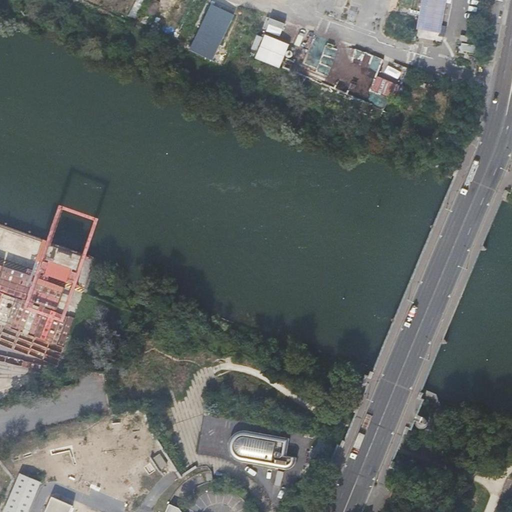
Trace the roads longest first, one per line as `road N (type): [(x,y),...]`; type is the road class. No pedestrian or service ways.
road 1 (primary): [(511,92),(343,511)]
road 2 (track): [(511,87),(236,0)]
